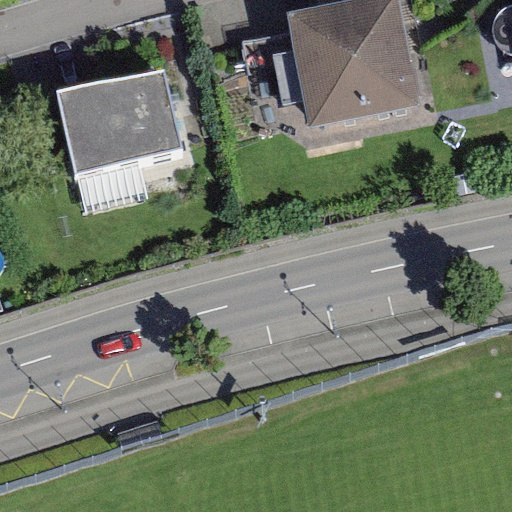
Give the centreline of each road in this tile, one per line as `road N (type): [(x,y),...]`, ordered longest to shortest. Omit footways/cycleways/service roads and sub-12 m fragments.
road 1 (tertiary): [(0,376),(233,308),(511,245)]
road 2 (residential): [(150,0),(0,49)]
